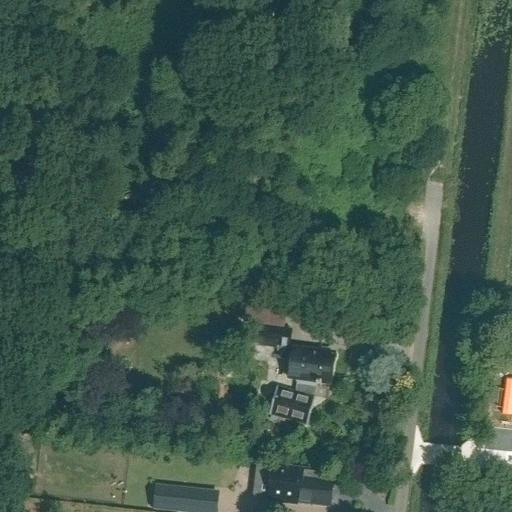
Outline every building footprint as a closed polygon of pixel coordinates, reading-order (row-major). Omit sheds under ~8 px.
[(333,355),(288,349),(291,332),(259,327),(256,346),(281,349),(279,361),(290,362),(288,380),(329,386),(333,355)] [(116,418),(133,394),(114,381),(97,405),(116,418)] [(277,387),(268,416),(307,427),(315,398),(277,387)] [(329,508),(332,484),(301,480),(302,472),(272,468),(268,500),(284,502),(285,494),(299,496),(298,504),(329,508)] [(155,490),(153,510),(175,511),(217,511),(219,497),(155,490)]
